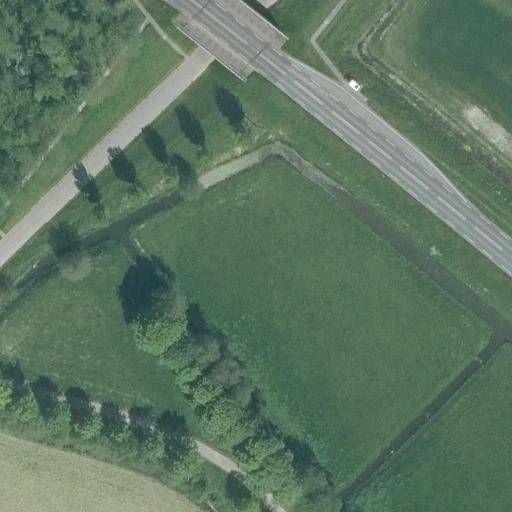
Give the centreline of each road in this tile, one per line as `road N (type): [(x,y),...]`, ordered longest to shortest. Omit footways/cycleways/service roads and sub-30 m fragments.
road 1 (primary): [(511,259),(191,0)]
road 2 (unclassified): [(0,253),(262,0)]
road 3 (unclassified): [(0,380),(181,440),(233,468),(277,511)]
